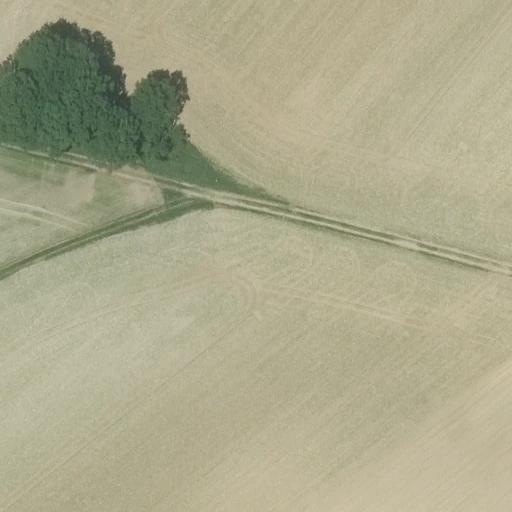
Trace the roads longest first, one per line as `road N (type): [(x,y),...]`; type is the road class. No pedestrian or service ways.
road 1 (track): [(0,142),(511,271)]
road 2 (track): [(0,286),(189,192)]
